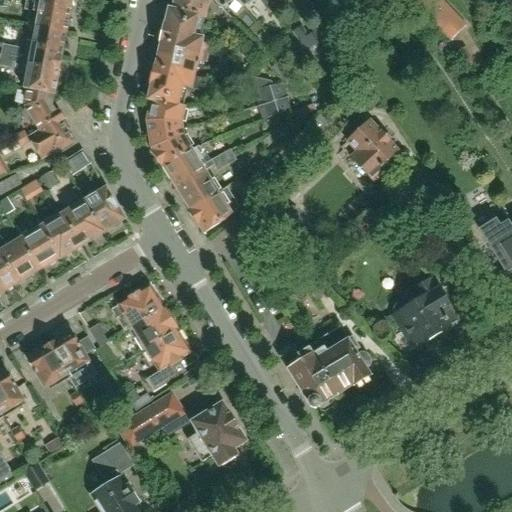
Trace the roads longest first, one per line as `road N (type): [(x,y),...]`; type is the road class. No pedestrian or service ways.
road 1 (residential): [(323,487),(164,238)]
road 2 (residential): [(164,238),(120,152),(147,0)]
road 3 (residential): [(333,481),(511,368)]
road 4 (residential): [(0,336),(164,238)]
